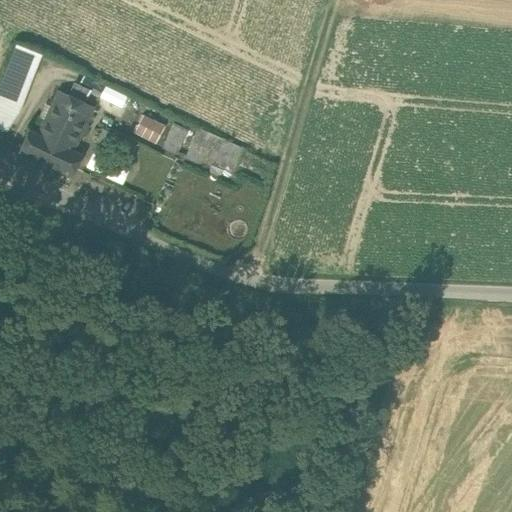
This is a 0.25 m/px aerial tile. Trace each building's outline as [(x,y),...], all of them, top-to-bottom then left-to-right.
[(16,43),(0,93),(0,130),(16,138),(43,55),(16,43)] [(19,152),(72,177),(82,155),(74,151),(94,107),(58,91),(38,134),(30,130),(19,152)] [(137,111),(130,131),(160,142),(167,122),(137,111)] [(131,160),(139,145),(106,129),(98,144),(131,160)] [(238,169),(239,167),(246,151),(200,130),(192,148),(238,169)] [(96,155),(90,169),(124,182),(129,168),(96,155)]
